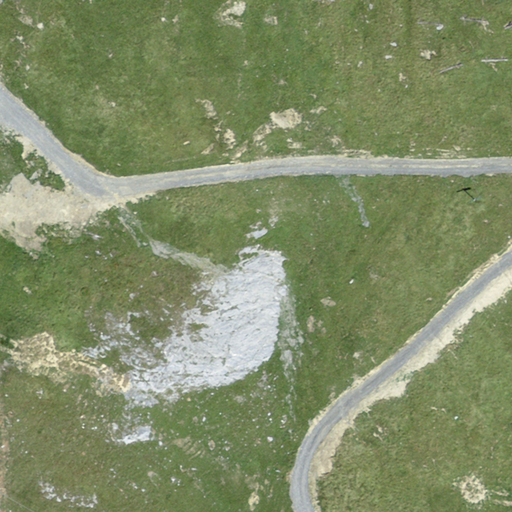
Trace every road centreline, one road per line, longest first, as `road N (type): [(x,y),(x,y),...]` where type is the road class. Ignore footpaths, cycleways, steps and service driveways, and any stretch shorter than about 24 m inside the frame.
road 1 (track): [(101,185),(122,189),(217,171),(511,167)]
road 2 (track): [(511,256),(324,425),(302,464),(305,511)]
road 3 (track): [(0,97),(101,185)]
